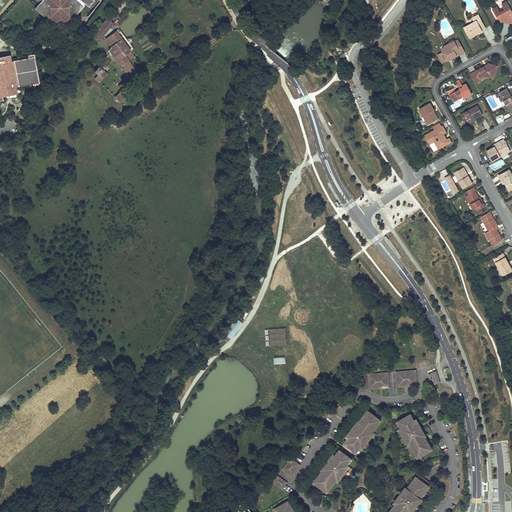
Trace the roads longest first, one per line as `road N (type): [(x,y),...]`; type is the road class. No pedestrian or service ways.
road 1 (residential): [(440,511),(452,493),(452,449),(429,402),(361,393),(299,473),(318,511)]
road 2 (tertiary): [(360,218),(417,292),(448,351),(475,449),(476,505)]
road 3 (tertiary): [(228,0),(298,85),(337,186),(360,218)]
road 4 (residential): [(412,181),(352,60),(409,0)]
road 5 (residential): [(466,148),(434,86),(490,51),(511,68)]
